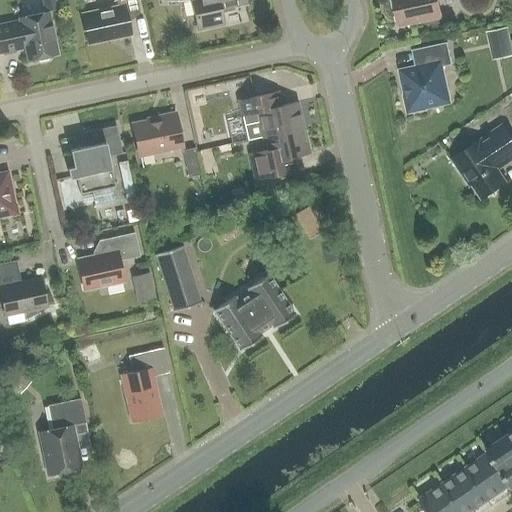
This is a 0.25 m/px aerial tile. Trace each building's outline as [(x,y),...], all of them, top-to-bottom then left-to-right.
[(126,16),(139,13),(136,0),(116,0),(118,7),(82,14),(88,44),(130,35),(126,16)] [(233,9),(233,8),(246,5),(245,0),(191,0),(190,0),(197,32),(225,26),(222,12),(233,9)] [(416,22),(425,20),(426,22),(430,25),(438,23),(440,19),(440,17),(441,17),(437,0),(392,0),(398,24),(416,20),(416,22)] [(28,60),(34,59),(39,62),(47,60),(50,56),(56,54),(47,12),(19,18),(20,22),(0,25),(0,52),(25,47),(28,60)] [(492,60),(511,55),(511,49),(507,27),(486,32),(492,60)] [(441,67),(451,65),(447,42),(411,50),(415,68),(400,71),(405,96),(403,98),(406,114),(422,111),(424,108),(448,103),(441,67)] [(238,101),(247,141),(263,137),(302,128),(296,102),(276,107),(273,93),(238,101)] [(158,119),(132,125),(139,156),(181,147),(174,113),(158,117),(158,119)] [(451,159),(469,186),(471,185),(481,199),(506,182),(497,169),(511,159),(511,140),(501,125),(451,159)] [(73,167),(67,168),(69,178),(75,177),(79,193),(114,186),(108,156),(122,153),(116,126),(90,131),(81,133),(84,147),(70,150),(73,167)] [(263,137),(266,151),(250,154),(256,179),(290,171),(287,158),(308,153),(302,128),(263,137)] [(187,177),(199,175),(194,149),(182,151),(187,177)] [(0,174),(0,215),(15,213),(6,174),(0,174)] [(309,240),(330,227),(315,203),(294,216),(309,240)] [(139,257),(134,233),(101,241),(104,254),(77,260),(83,290),(123,282),(119,261),(139,257)] [(179,247),(156,255),(174,312),(198,304),(179,247)] [(46,306),(40,279),(20,283),(15,261),(0,264),(0,295),(4,315),(46,306)] [(135,276),(142,301),(160,296),(154,271),(135,276)] [(213,311),(240,350),(262,335),(260,333),(271,326),(273,329),(295,313),(269,275),(247,290),(249,292),(238,299),(236,296),(213,311)] [(87,369),(103,362),(95,345),(79,352),(87,369)] [(168,373),(163,349),(128,357),(131,373),(120,376),(130,422),(162,415),(153,376),(168,373)] [(80,399),(66,402),(48,406),(53,429),(39,432),(44,457),(46,457),(50,475),(78,469),(75,451),(77,450),(73,434),(86,432),(80,399)] [(511,430),(503,437),(511,449),(511,430)] [(486,449),(488,452),(510,485),(511,487),(511,449),(503,437),(486,449)] [(465,467),(487,501),(510,485),(488,452),(465,467)] [(442,483),(461,511),(470,511),(487,501),(465,467),(442,483)] [(461,511),(442,483),(418,499),(427,511),(461,511)]
